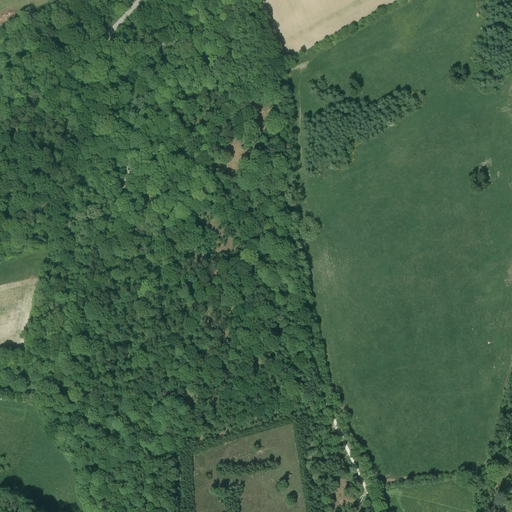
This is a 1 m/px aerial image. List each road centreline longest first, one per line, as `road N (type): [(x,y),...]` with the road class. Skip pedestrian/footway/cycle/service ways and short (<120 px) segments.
road 1 (unclassified): [(0,385),(39,384),(54,370),(77,277),(120,191),(143,107),(192,56),(181,38),(110,45),(107,34),(138,0)]
road 2 (track): [(248,0),(273,76),(286,230),(314,368),(375,511)]
